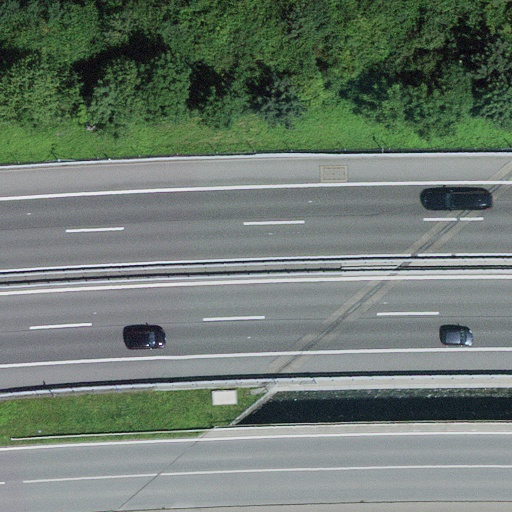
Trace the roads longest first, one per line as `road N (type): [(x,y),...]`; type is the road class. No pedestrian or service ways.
road 1 (motorway): [(0,329),(511,310)]
road 2 (secondary): [(511,465),(0,482)]
road 3 (motorway): [(511,226),(0,239)]
